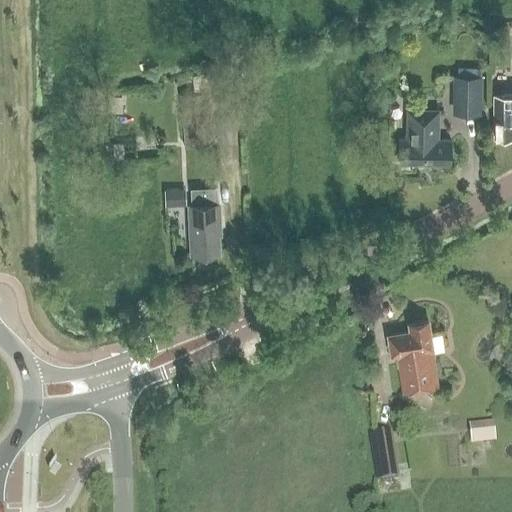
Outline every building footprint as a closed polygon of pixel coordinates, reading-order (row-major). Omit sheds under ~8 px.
[(452,115),(481,115),(481,68),(456,68),(456,76),(452,76),(452,115)] [(210,92),(179,94),(184,147),(215,144),(210,92)] [(511,92),(505,92),(501,94),(493,94),(494,137),(511,136),(511,92)] [(450,164),(451,140),(437,140),(438,110),(407,109),(407,139),(400,139),(399,162),(450,164)] [(179,189),(164,189),(165,206),(180,206),(179,189)] [(219,228),(218,203),(189,205),(191,255),(217,254),(216,228),(219,228)] [(403,392),(437,385),(432,352),(434,352),(428,320),(408,323),(409,331),(387,334),(391,355),(397,354),(403,392)] [(493,423),(481,424),(483,444),(495,443),(493,423)] [(398,478),(391,432),(367,435),(374,482),(398,478)]
